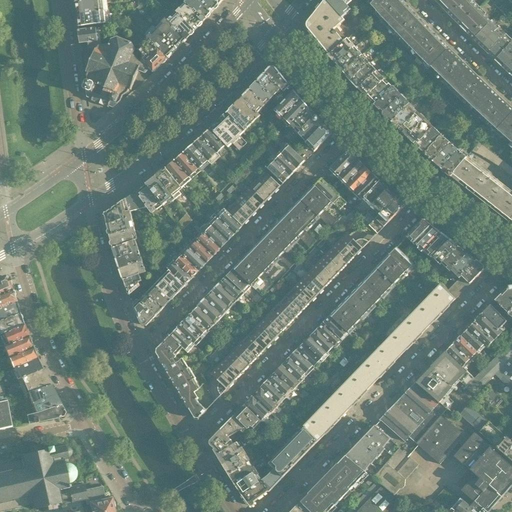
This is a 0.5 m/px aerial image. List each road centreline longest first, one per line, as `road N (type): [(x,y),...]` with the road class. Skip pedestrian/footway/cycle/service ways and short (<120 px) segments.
road 1 (residential): [(189,444),(432,194)]
road 2 (residential): [(269,511),(511,264)]
road 3 (residential): [(137,351),(357,124)]
road 4 (residential): [(86,201),(156,150),(273,31)]
road 5 (residential): [(250,0),(81,158)]
road 6 (residential): [(16,247),(45,340),(87,422)]
road 7 (residential): [(81,158),(60,0)]
road 8 (residential): [(137,351),(104,274),(86,201)]
road 9 (residential): [(417,0),(511,92)]
road 10 (tertiary): [(357,124),(273,31)]
